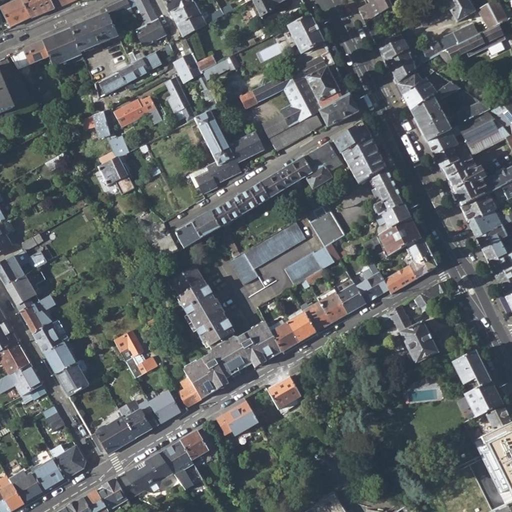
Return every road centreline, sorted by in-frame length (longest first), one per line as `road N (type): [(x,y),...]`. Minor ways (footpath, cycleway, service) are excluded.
road 1 (residential): [(456,260),(99,471)]
road 2 (residential): [(381,104),(167,230)]
road 3 (residential): [(99,471),(0,293)]
road 4 (secondary): [(381,104),(456,260)]
